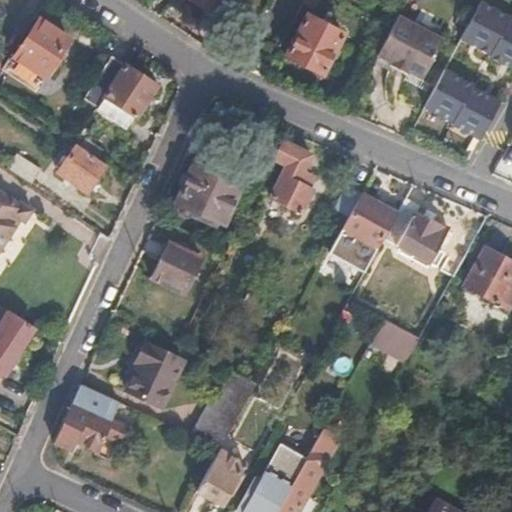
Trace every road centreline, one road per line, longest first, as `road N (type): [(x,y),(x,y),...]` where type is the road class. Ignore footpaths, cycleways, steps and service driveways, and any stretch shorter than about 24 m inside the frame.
road 1 (residential): [(205,66),(24,471)]
road 2 (residential): [(511,207),(474,183),(247,89)]
